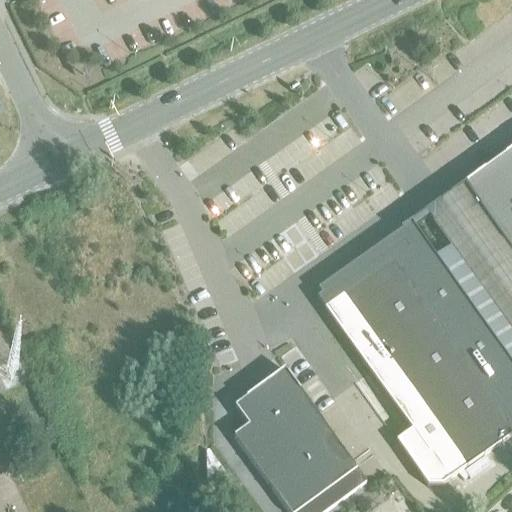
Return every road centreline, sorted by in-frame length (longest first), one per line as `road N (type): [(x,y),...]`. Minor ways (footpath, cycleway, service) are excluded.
road 1 (tertiary): [(401,0),(56,164)]
road 2 (residential): [(56,164),(0,43)]
